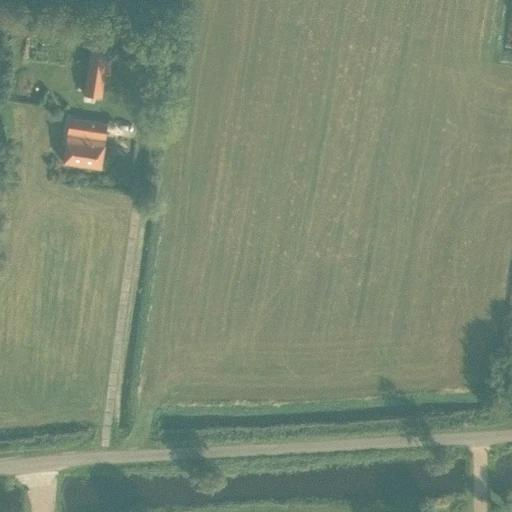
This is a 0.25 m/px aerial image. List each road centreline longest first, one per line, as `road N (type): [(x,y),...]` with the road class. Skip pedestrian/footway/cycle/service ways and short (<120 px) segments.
road 1 (unclassified): [(0,467),(511,435)]
road 2 (track): [(104,457),(137,204)]
